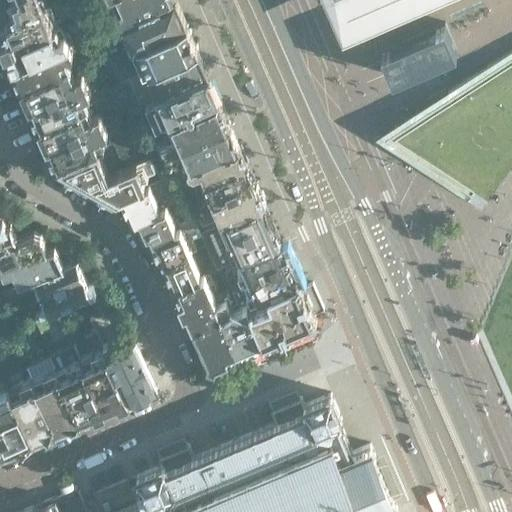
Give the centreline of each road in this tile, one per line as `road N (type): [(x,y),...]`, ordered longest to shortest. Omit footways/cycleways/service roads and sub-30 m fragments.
road 1 (tertiary): [(500,511),(272,0)]
road 2 (tertiary): [(225,0),(436,511)]
road 3 (residential): [(0,487),(192,401),(127,258),(107,233),(14,169),(0,137)]
